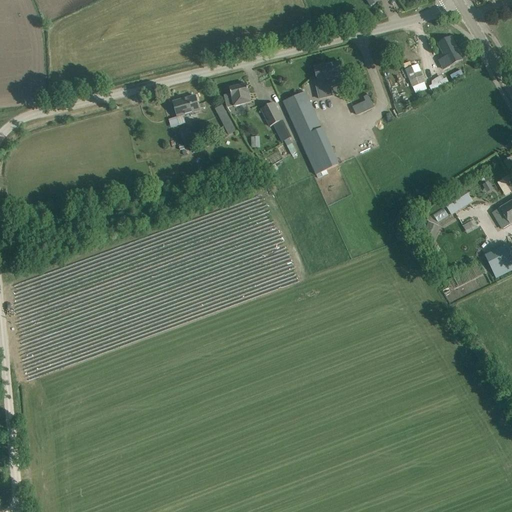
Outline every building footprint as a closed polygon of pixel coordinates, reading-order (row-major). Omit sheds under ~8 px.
[(462,60),(451,38),(439,44),(446,58),(440,61),(444,69),(462,60)] [(343,75),(340,62),(314,68),(317,81),(314,81),(319,100),(333,97),(331,88),(335,86),(337,82),(336,76),(343,75)] [(412,87),(415,94),(420,92),(422,97),(423,96),(421,92),(427,89),(425,83),(418,65),(405,70),(412,87)] [(432,91),(449,84),(446,76),(429,83),(432,91)] [(224,96),(227,109),(251,103),(247,84),(229,88),(231,94),(224,96)] [(316,175),(338,165),(305,92),(283,102),(316,175)] [(352,102),(358,115),(376,107),(370,94),(352,102)] [(196,97),(173,103),(179,126),(186,124),(182,112),(183,111),(184,115),(200,111),(196,97)] [(283,121),(273,103),(261,109),(270,127),(283,121)] [(229,136),(236,132),(223,105),(215,109),(229,136)] [(278,127),(284,140),(291,137),(285,123),(278,127)] [(184,142),(193,140),(190,127),(181,130),(184,142)] [(260,137),(251,138),(252,148),(260,148),(260,137)] [(506,197),(511,193),(511,192),(511,175),(511,174),(497,183),(506,197)] [(487,191),(493,188),(489,182),(484,184),(487,191)] [(452,214),(472,201),(464,188),(444,201),(452,214)] [(503,229),(511,223),(511,201),(494,213),(503,229)] [(432,239),(438,226),(429,222),(423,235),(432,239)] [(487,259),(482,261),(489,274),(493,272),(497,278),(511,270),(511,250),(509,245),(486,257),(487,259)]
